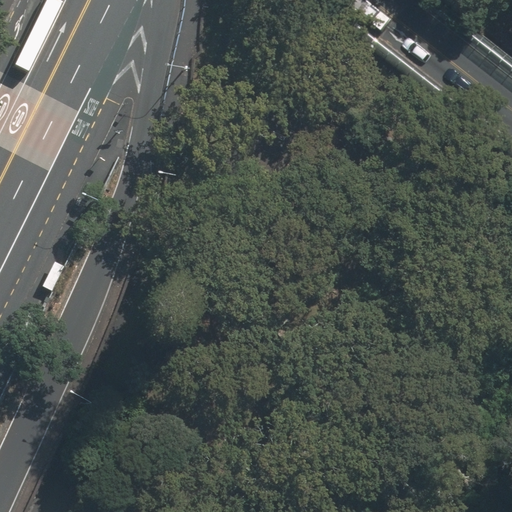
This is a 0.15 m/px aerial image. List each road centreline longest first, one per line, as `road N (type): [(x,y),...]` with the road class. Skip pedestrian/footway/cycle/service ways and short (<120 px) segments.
road 1 (motorway): [(165,0),(138,154),(0,491)]
road 2 (secondary): [(0,176),(89,0)]
road 3 (secondary): [(375,0),(511,106)]
